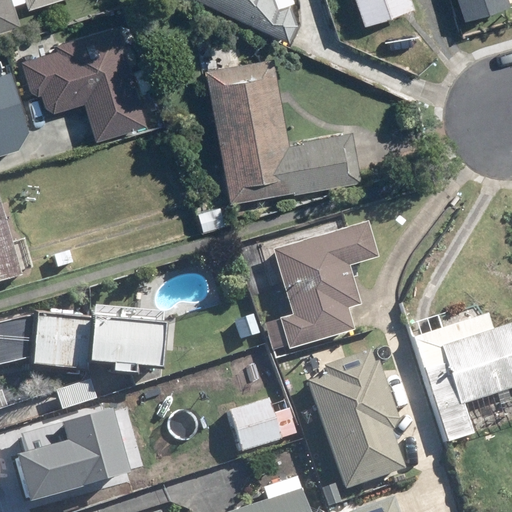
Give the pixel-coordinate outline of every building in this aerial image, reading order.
[(0,0),(0,30),(19,24),(12,3),(23,0),(26,8),(51,0),(0,0)] [(193,0),(288,45),(297,27),(290,8),(278,10),(274,0),(193,0)] [(410,0),(354,0),(362,23),(412,6),(410,0)] [(141,123),(114,27),(52,45),(53,50),(17,61),(26,94),(40,90),(47,113),(81,103),(90,138),(141,123)] [(272,57),(204,69),(228,203),(359,179),(351,131),(288,143),(272,57)] [(27,129),(9,69),(0,71),(0,152),(16,148),(27,129)] [(222,225),(216,206),(196,212),(202,230),(222,225)] [(0,216),(0,283),(19,278),(0,216)] [(291,315),(277,320),(286,350),(351,331),(345,310),(358,305),(347,267),(376,258),(365,222),(271,250),(291,315)] [(70,250),(51,256),(55,268),(74,263),(70,250)] [(111,371),(88,378),(94,398),(132,384),(133,366),(159,368),(162,323),(33,314),(33,316),(0,323),(0,366),(30,360),(29,366),(86,371),(86,364),(111,365),(111,371)] [(252,315),(233,320),(239,340),(257,335),(252,315)] [(463,404),(511,388),(511,322),(490,330),(485,315),(414,337),(447,439),(471,432),(463,404)] [(306,380),(343,490),(403,470),(391,433),(397,419),(378,362),(373,364),(368,351),(322,366),(324,374),(306,380)] [(83,381),(51,392),(58,410),(90,399),(83,381)] [(226,412),(240,453),(296,435),(288,409),(272,415),(267,399),(226,412)] [(59,425),(63,442),(12,456),(26,504),(127,475),(108,411),(59,425)] [(334,484),(322,489),(328,508),(341,503),(334,484)] [(307,511),(300,489),(232,511),(307,511)] [(354,511),(397,511),(393,498),(354,511)]
